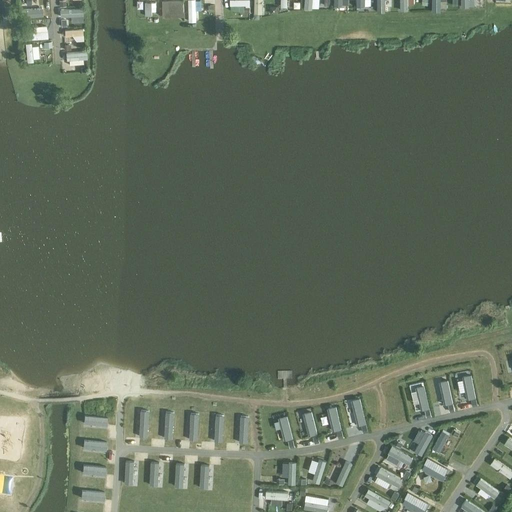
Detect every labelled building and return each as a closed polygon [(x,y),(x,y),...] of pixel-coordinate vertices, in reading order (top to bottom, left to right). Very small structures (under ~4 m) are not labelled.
[(183,0),(182,0),(163,0),(163,16),(184,16),(183,0)] [(206,0),(190,0),(191,11),(202,11),(202,4),(207,4),(206,0)] [(228,0),(228,9),(237,9),(237,4),(248,4),(247,0),(228,0)] [(260,0),(252,0),(252,11),(261,11),(260,0)] [(143,5),(143,16),(155,16),(155,5),(143,5)] [(31,24),(31,37),(46,37),(46,24),(31,24)] [(63,28),(65,43),(73,42),(73,39),(83,38),(81,26),(63,28)] [(37,43),(25,43),(25,60),(38,59),(37,43)] [(66,62),(83,63),(84,51),(66,50),(66,62)] [(83,413),(82,422),(104,423),(105,414),(83,413)] [(81,463),(81,471),(103,472),(104,464),(81,463)] [(506,484),(502,490),(506,493),(510,487),(506,484)] [(102,498),(102,490),(80,488),(79,497),(102,498)]
